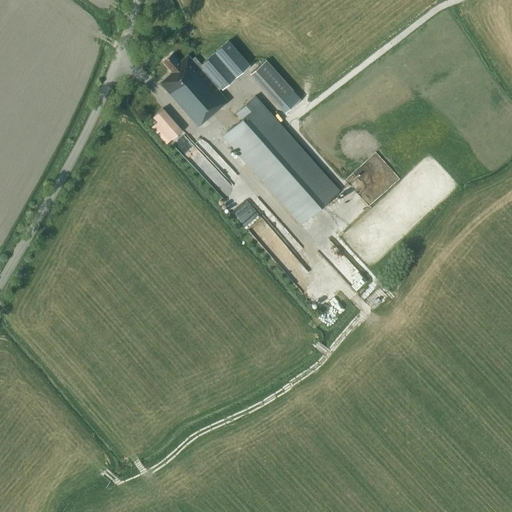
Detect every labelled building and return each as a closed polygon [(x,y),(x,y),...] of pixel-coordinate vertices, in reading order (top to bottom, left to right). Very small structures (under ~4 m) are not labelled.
[(188,54),(179,62),(175,57),(172,53),(163,60),(166,64),(172,71),(160,82),(167,91),(198,126),(211,114),(214,118),(221,112),(215,104),(227,94),(222,88),(249,65),(228,41),(214,52),(204,62),(201,64),(195,57),(192,59),(188,54)] [(251,73),(257,80),(268,92),(285,112),(300,99),(266,59),(251,73)] [(301,224),(337,192),(273,119),(275,118),(255,96),(236,112),(241,119),(222,136),(236,152),(237,150),(301,224)] [(151,126),(153,128),(166,143),(182,129),(163,107),(152,116),(157,121),(151,126)] [(280,234),(287,229),(273,214),(267,220),(280,234)] [(317,247),(336,267),(346,257),(327,237),(317,247)]
